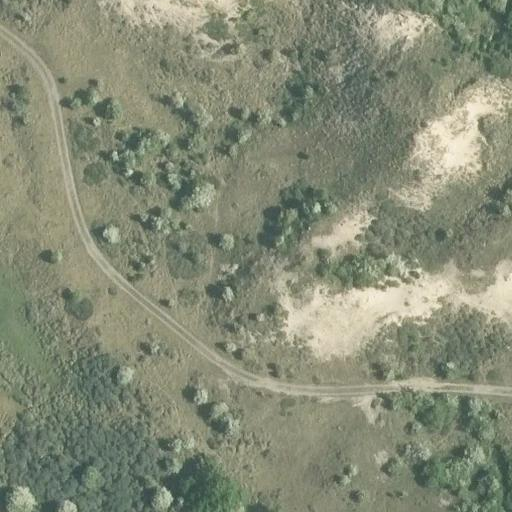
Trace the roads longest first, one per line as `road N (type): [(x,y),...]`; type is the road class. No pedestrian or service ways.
road 1 (track): [(0,29),(50,98),(85,238),(136,299),(230,364),(296,386),(367,392),(394,511)]
road 2 (track): [(367,392),(408,381),(511,397)]
